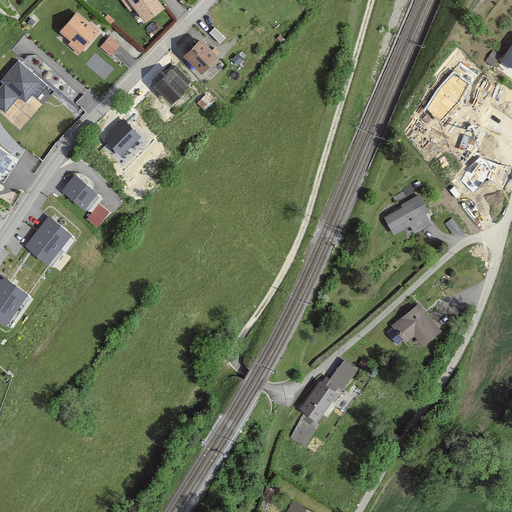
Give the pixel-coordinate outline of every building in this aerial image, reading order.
[(167,8),(161,0),(120,0),(130,12),(134,9),(146,25),(167,8)] [(102,33),(79,12),(58,34),(80,56),(102,33)] [(100,46),(111,55),(120,44),(109,35),(100,46)] [(219,54),(200,35),(183,53),(202,71),(219,54)] [(493,51),(486,61),(493,67),(500,57),(493,51)] [(44,79),(16,58),(0,80),(5,84),(21,95),(28,100),(44,79)] [(168,68),(153,84),(172,102),(188,85),(168,68)] [(471,84),(454,72),(438,88),(424,112),(439,124),(461,104),(471,84)] [(21,95),(5,84),(0,90),(0,106),(8,113),(21,95)] [(141,137),(125,121),(105,141),(121,157),(141,137)] [(62,190),(85,207),(97,189),(75,172),(62,190)] [(403,209),(386,219),(395,234),(411,225),(416,233),(431,225),(425,215),(431,212),(421,193),(401,204),(403,209)] [(99,225),(111,209),(100,201),(88,217),(99,225)] [(50,214),(38,230),(58,245),(70,229),(50,214)] [(453,218),(446,223),(455,235),(462,230),(453,218)] [(38,230),(26,246),(46,261),(58,245),(38,230)] [(3,275),(0,278),(0,296),(14,305),(25,289),(3,275)] [(0,296),(0,320),(3,322),(14,305),(0,296)] [(418,301),(386,330),(401,346),(414,334),(426,347),(445,330),(418,301)] [(345,357),(329,378),(343,388),(359,367),(345,357)] [(343,395),(324,381),(302,412),(305,414),(322,425),(343,395)] [(322,425),(305,414),(291,435),(309,447),(323,426),(322,425)] [(320,511),(295,499),(288,511),(320,511)]
